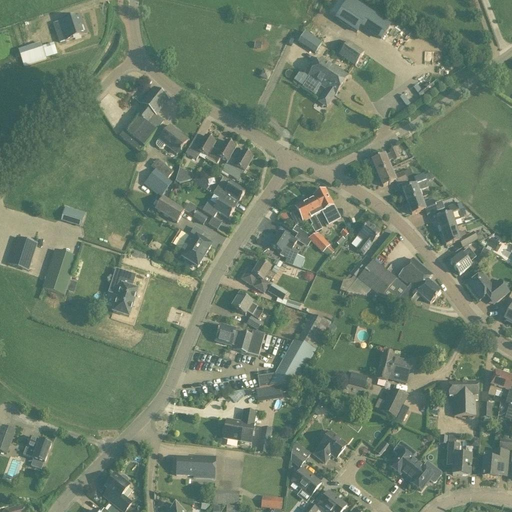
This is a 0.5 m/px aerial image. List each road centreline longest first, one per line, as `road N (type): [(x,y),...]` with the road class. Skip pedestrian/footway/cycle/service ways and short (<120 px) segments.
road 1 (tertiary): [(139,422),(159,399),(204,296),(290,158)]
road 2 (tertiary): [(511,352),(461,304),(398,224),(319,173)]
road 3 (unclassified): [(319,173),(381,144),(511,53)]
road 4 (unclassified): [(0,194),(140,57)]
road 5 (tertiary): [(290,158),(173,90),(140,57)]
road 6 (tertiary): [(56,511),(139,422)]
